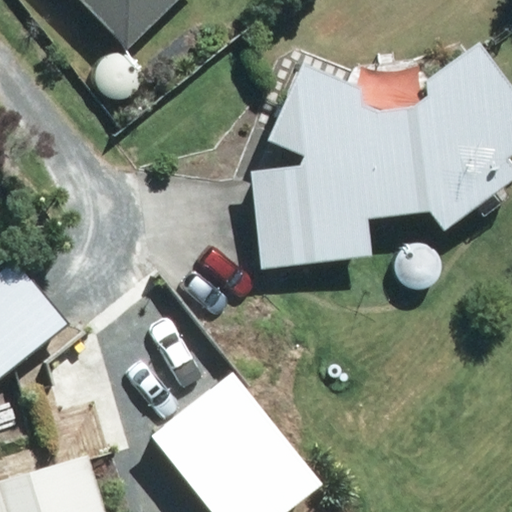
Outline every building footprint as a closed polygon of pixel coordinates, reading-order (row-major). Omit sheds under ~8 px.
[(76,0),(115,39),(155,0),(76,0)] [(271,156),(242,160),(254,260),(362,247),(357,209),(416,202),(430,221),(492,175),(504,166),(491,149),(511,133),(511,89),(463,23),(417,57),(404,67),(414,80),(400,92),(354,97),(351,97),(348,71),(289,46),(253,129),(272,137),(271,156)] [(0,370),(51,324),(0,267),(0,370)] [(93,511),(76,450),(0,471),(0,511),(93,511)] [(276,511),(254,480),(208,511),(276,511)]
